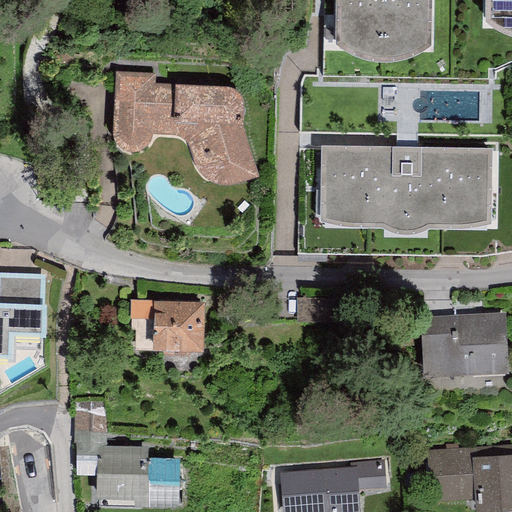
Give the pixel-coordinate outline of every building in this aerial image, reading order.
[(427,54),(431,52),(432,0),(335,0),(336,51),(342,54),(348,58),(355,62),(363,66),(371,67),(380,68),(387,68),(395,67),(404,64),(414,61),(422,57),(427,54)] [(511,0),(486,0),(486,27),(497,35),(507,40),(511,42),(511,0)] [(155,75),(115,74),(113,122),(112,139),(114,143),(116,145),(119,148),(122,151),(126,153),(133,154),(138,153),(143,152),(147,148),(150,144),(152,139),(153,136),(157,137),(175,138),(179,139),(185,144),(189,150),(193,164),(196,170),(198,174),(202,178),(206,180),(211,183),(215,185),(221,187),(226,187),(232,186),(237,185),(259,179),(243,128),(244,111),(244,106),(241,100),(238,95),(233,92),(227,90),(173,88),(173,85),(155,85),(155,75)] [(487,229),(496,229),(497,153),(321,152),(321,224),(331,227),(344,230),(357,231),(371,232),(382,233),(390,236),(401,239),(409,239),(418,237),(425,235),(431,232),(441,232),(457,233),(474,232),(487,229)] [(44,276),(0,274),(0,365),(14,365),(13,342),(45,343),(46,310),(43,309),(44,276)] [(333,300),(297,299),(297,327),(333,328),(333,300)] [(154,303),(129,302),(129,322),(153,323),(154,305),(154,303)] [(204,356),(205,306),(154,305),(153,323),(153,355),(204,356)] [(506,376),(503,315),(424,319),(426,379),(506,376)] [(77,471),(103,470),(103,508),(179,506),(178,452),(104,454),(103,406),(74,407),(77,471)] [(471,449),(425,453),(429,502),(473,499),(473,511),(511,511),(511,459),(472,462),(471,449)] [(350,461),(350,470),(357,469),(358,492),(385,490),(383,458),(350,461)] [(281,511),(359,511),(358,492),(357,469),(350,470),(280,473),(281,511)]
